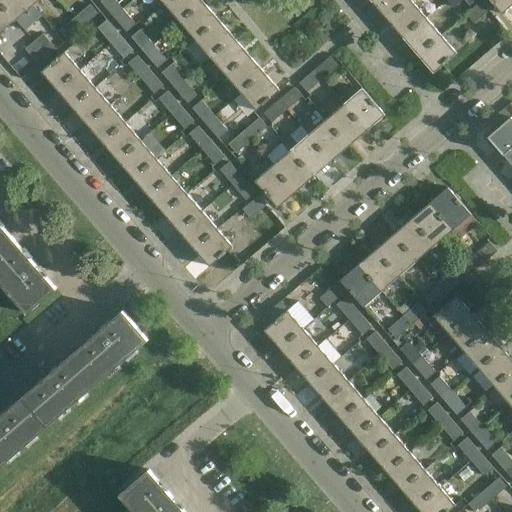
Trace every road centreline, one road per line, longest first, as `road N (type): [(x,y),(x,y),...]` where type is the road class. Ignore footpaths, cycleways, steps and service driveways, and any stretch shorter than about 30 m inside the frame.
road 1 (residential): [(207,333),(511,72)]
road 2 (residential): [(207,333),(0,102)]
road 3 (residential): [(357,511),(207,333)]
